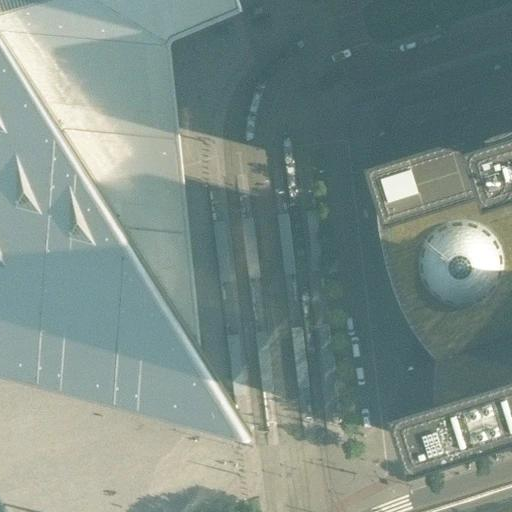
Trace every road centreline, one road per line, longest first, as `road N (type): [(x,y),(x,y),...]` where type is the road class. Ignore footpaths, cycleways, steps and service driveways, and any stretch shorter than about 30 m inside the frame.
road 1 (residential): [(511,29),(368,69)]
road 2 (tertiary): [(511,467),(378,511)]
